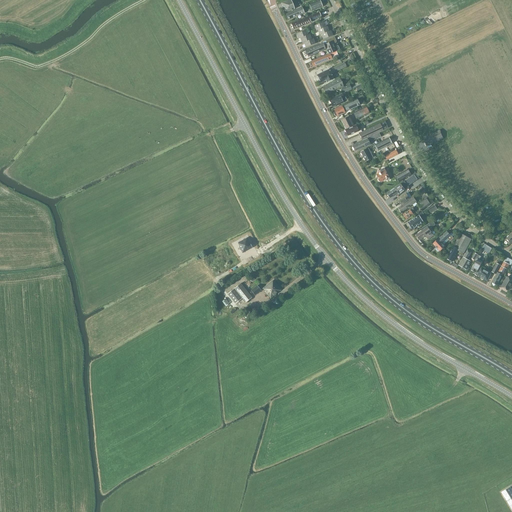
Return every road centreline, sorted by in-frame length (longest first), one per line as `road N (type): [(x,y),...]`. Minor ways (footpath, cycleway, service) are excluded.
road 1 (unclassified): [(511,397),(407,335),(338,274),(273,179),(178,0)]
road 2 (primary): [(511,374),(405,310),(353,262),(291,174),(199,0)]
road 3 (tertiary): [(511,305),(417,251),(404,235),(344,149),(268,0)]
road 4 (residential): [(511,256),(464,223),(430,186),(329,0)]
road 5 (track): [(0,59),(48,63),(144,0)]
